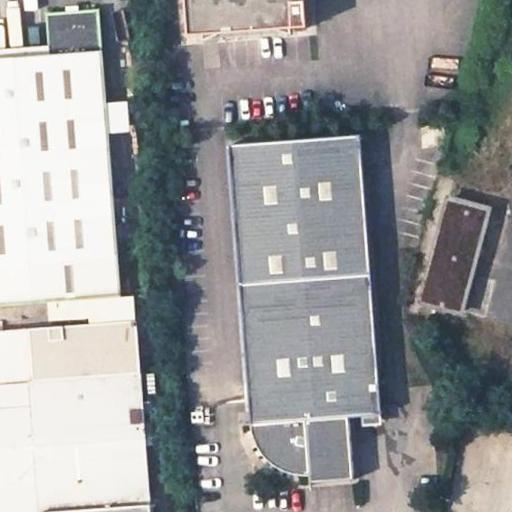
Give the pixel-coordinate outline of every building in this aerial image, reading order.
[(184,0),(187,31),(289,24),(287,0),(184,0)] [(0,288),(117,279),(98,7),(46,10),(48,50),(0,53),(0,288)] [(361,133),(229,145),(254,427),(256,432),(258,435),(262,440),(266,446),(270,451),(275,455),(281,459),(285,462),(289,464),(297,468),(304,470),(307,470),(313,472),(316,472),(317,483),(361,479),(355,418),(386,415),(361,133)] [(446,198),(418,298),(461,311),(490,210),(446,198)] [(117,279),(0,288),(0,308),(119,300),(117,279)] [(0,511),(152,511),(149,449),(159,448),(158,429),(147,430),(140,316),(53,323),(54,338),(35,339),(34,325),(0,327),(0,511)] [(54,338),(53,323),(34,325),(35,339),(54,338)]
